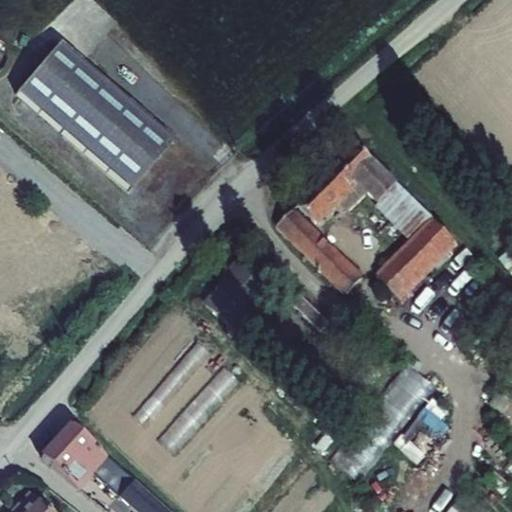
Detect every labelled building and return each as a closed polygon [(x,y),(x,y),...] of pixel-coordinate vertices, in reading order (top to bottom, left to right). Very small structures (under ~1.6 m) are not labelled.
[(15,94),(129,192),(173,141),(59,43),(15,94)] [(376,269),(408,303),(429,281),(418,270),(453,237),(360,143),(301,202),(318,220),(360,178),(414,233),(376,269)] [(293,209),(278,225),(346,292),(362,276),(293,209)] [(239,269),(216,294),(254,330),(271,314),(258,300),(276,283),(246,253),(235,264),(239,269)] [(369,473),(426,382),(400,366),(343,457),(369,473)] [(38,451),(76,485),(92,466),(143,511),(177,511),(69,417),(38,451)] [(447,511),(484,511),(465,494),(447,511)] [(47,511),(35,500),(22,511),(47,511)]
